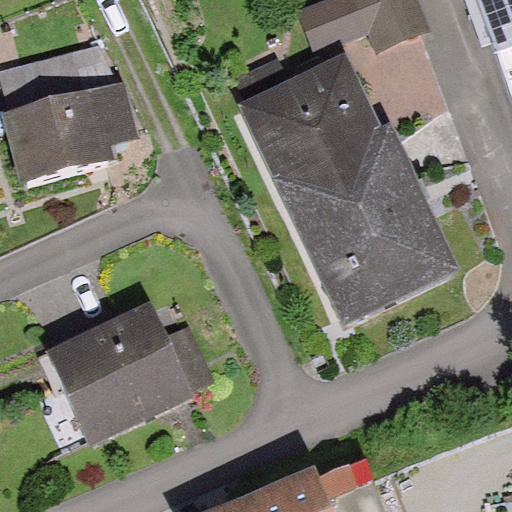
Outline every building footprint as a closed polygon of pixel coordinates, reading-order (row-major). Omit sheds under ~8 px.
[(342,0),(303,16),(318,54),(375,31),(382,49),(430,30),(418,0),(342,0)] [(511,0),(474,0),(511,103),(511,0)] [(145,143),(130,85),(114,89),(103,47),(2,72),(13,113),(6,114),(25,187),(121,162),(118,150),(145,143)] [(346,62),(240,113),(344,327),(457,273),(390,134),(382,138),(346,62)] [(152,308),(52,355),(96,448),(198,400),(194,391),(222,379),(198,329),(169,343),(152,308)] [(330,511),(315,473),(221,511),(330,511)]
